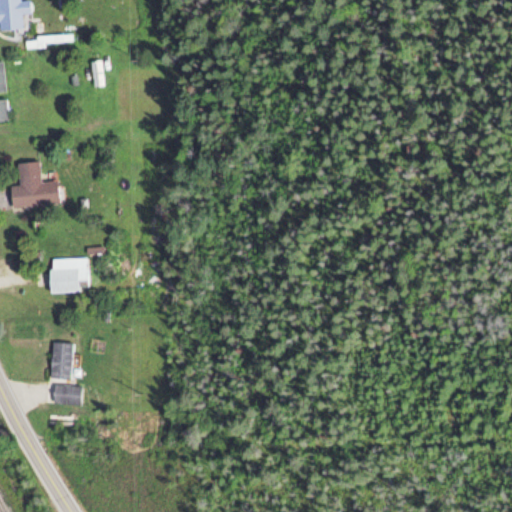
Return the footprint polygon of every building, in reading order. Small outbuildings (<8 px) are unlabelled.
[(0,0),(0,26),(22,26),(21,11),(31,10),(29,0),(0,0)] [(105,83),(102,47),(89,48),(93,84),(105,83)] [(0,118),(8,117),(5,96),(0,96),(0,118)] [(12,205),(59,201),(57,179),(40,181),(38,159),(17,161),(19,184),(10,184),(12,205)] [(17,222),(3,222),(3,245),(17,245),(17,222)] [(49,291),(79,291),(79,279),(88,279),(88,256),(49,256),(49,291)] [(72,341),(53,339),(48,375),(68,377),(72,341)] [(81,385),(53,381),(51,399),(79,402),(81,385)]
